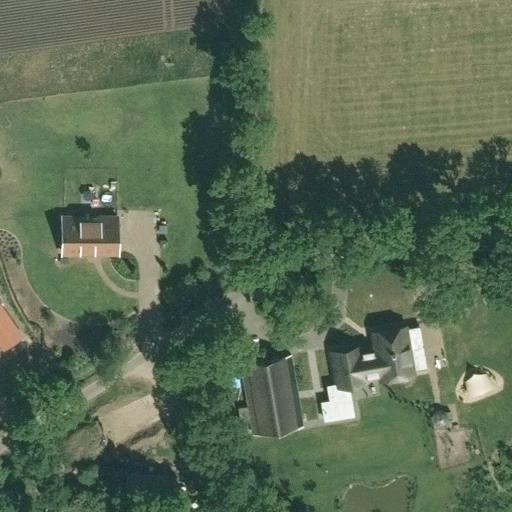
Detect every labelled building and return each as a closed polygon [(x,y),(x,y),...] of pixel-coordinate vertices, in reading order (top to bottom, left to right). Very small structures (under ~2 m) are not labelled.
[(117,216),(99,216),(81,216),(63,216),(63,253),(117,253),(117,216)] [(0,241),(0,301),(32,350),(97,308),(37,217),(0,241)] [(413,386),(411,372),(403,326),(372,332),(375,347),(349,351),(354,379),(379,374),(382,391),(413,386)] [(0,344),(3,349),(21,336),(14,327),(0,336),(0,344)] [(253,432),(302,424),(290,355),(241,363),(253,432)] [(130,468),(92,465),(89,492),(172,500),(175,473),(130,470),(130,468)]
